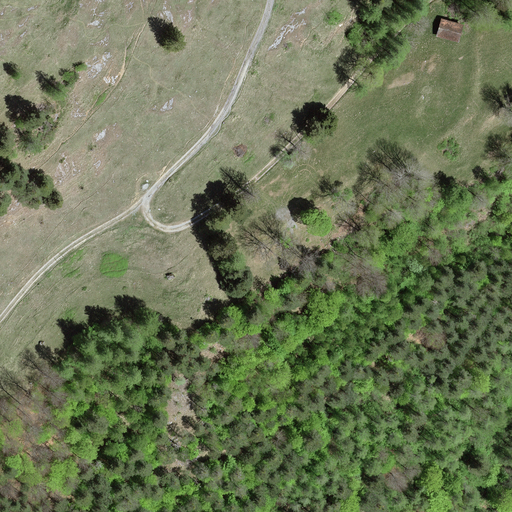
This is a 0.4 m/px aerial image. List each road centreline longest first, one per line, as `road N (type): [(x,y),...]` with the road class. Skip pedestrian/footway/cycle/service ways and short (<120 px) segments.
road 1 (track): [(270,0),(232,99),(207,136),(148,198),(37,273),(0,322)]
road 2 (track): [(148,198),(151,219),(167,231),(191,224),(256,178),(430,0)]
